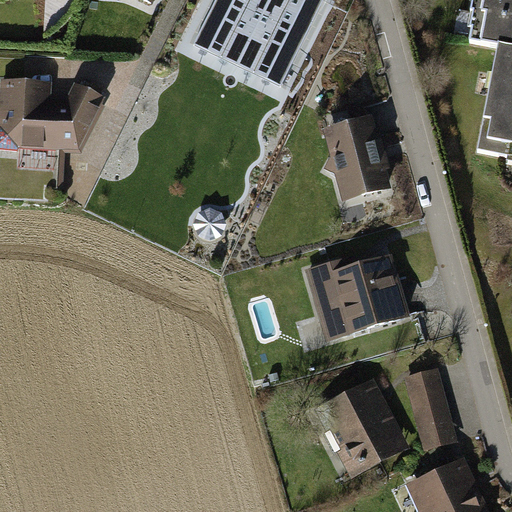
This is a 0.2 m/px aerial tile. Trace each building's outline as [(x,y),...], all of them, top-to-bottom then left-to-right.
[(328,0),(217,0),(196,43),(285,87),(328,0)] [(511,0),(480,0),(472,43),(498,49),(476,154),(511,161),(511,0)] [(49,86),(4,84),(0,133),(0,144),(79,148),(103,100),(77,87),(69,103),(49,102),(49,86)] [(371,122),(329,134),(347,198),(390,186),(371,122)] [(341,263),(311,272),(331,339),(408,317),(392,262),(345,275),(341,263)] [(439,372),(410,380),(428,446),(456,439),(439,372)] [(373,385),(325,410),(360,475),(407,450),(373,385)] [(489,511),(468,467),(414,492),(422,511),(489,511)]
